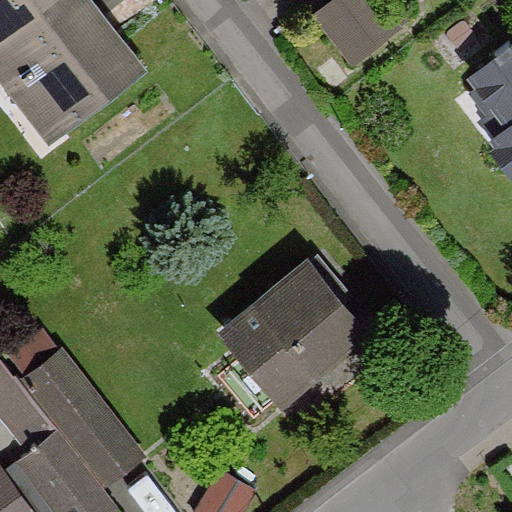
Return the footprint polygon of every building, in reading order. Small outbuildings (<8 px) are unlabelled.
[(98,0),(0,0),(0,85),(51,147),(152,70),(98,0)] [(406,27),(386,0),(340,0),(317,17),(353,66),(406,27)] [(511,45),(472,76),(480,87),(472,93),(488,114),(483,118),(498,137),(494,140),(511,163),(511,45)] [(314,256),(222,329),(285,409),(377,336),(314,256)] [(37,370),(70,338),(50,317),(17,349),(37,370)] [(106,485),(145,455),(64,349),(25,379),(106,485)] [(112,511),(116,509),(58,433),(21,461),(59,511),(112,511)] [(30,511),(0,469),(0,511),(30,511)] [(221,472),(197,511),(240,511),(254,491),(221,472)]
